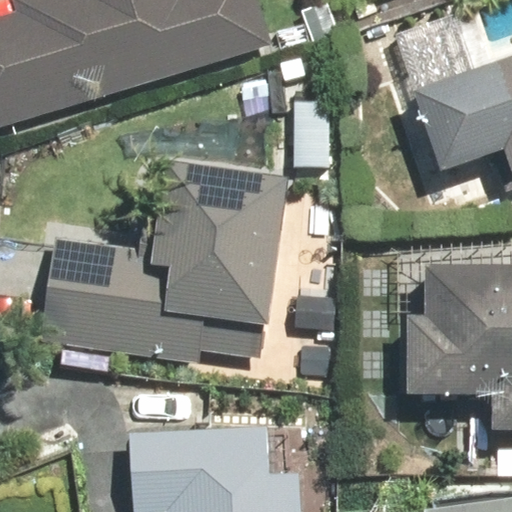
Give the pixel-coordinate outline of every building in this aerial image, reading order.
[(0,17),(0,129),(269,47),(254,0),(7,0),(12,14),(0,17)] [(486,157),(503,200),(511,196),(511,43),(510,44),(511,49),(511,54),(399,98),(430,179),(486,157)] [(254,362),(277,185),(154,169),(143,253),(45,240),(31,344),(196,365),(197,355),(254,362)] [(511,271),(411,272),(411,322),(396,322),(396,400),(478,400),(478,439),(511,438),(511,271)] [(259,431),(120,437),(123,511),(299,511),(297,475),(261,477),(259,431)] [(511,511),(511,499),(417,511),(511,511)]
